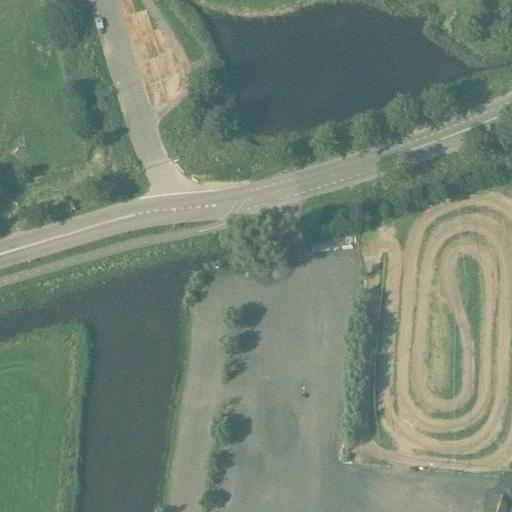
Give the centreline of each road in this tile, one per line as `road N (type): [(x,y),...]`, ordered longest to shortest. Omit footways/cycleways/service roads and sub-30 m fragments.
road 1 (tertiary): [(168,213),(403,153),(511,112)]
road 2 (unknown): [(303,511),(310,300),(285,187)]
road 3 (unclassified): [(168,213),(105,0)]
road 4 (tertiary): [(168,213),(0,262)]
road 5 (track): [(142,126),(183,98),(187,85),(179,54),(146,0)]
